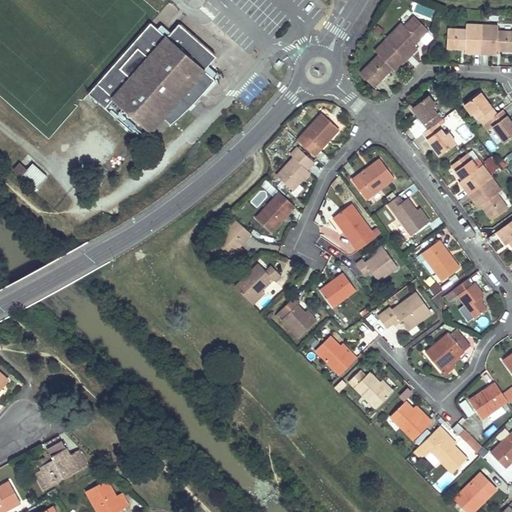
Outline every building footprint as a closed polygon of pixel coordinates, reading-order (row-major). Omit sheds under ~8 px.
[(401,22),(385,38),(386,39),(406,59),(418,47),(414,44),(428,29),(415,16),(405,26),(401,22)] [(89,93),(143,140),(163,117),(171,124),(176,120),(186,111),(199,98),(209,88),(215,79),(205,70),(208,66),(217,56),(179,23),(171,33),(167,37),(158,28),(151,23),(89,93)] [(167,37),(171,33),(161,24),(158,28),(167,37)] [(466,29),(448,28),(447,47),(465,48),(465,52),(481,53),(482,25),(466,24),(466,29)] [(498,25),(482,25),(481,53),(497,54),(497,49),(511,50),(511,30),(498,31),(498,25)] [(379,54),(366,67),(380,80),(392,68),(395,71),(406,59),(386,39),(375,51),(379,54)] [(208,66),(205,70),(215,79),(219,75),(208,66)] [(257,75),(239,98),(250,107),(268,83),(257,75)] [(481,92),(464,105),(472,115),(475,113),(483,124),(491,118),(497,114),(481,92)] [(428,96),(411,108),(428,129),(436,123),(441,119),(432,108),(436,105),(428,96)] [(497,114),(491,118),(495,124),(492,126),(505,144),(511,137),(511,122),(502,110),(497,114)] [(322,113),(298,140),(314,156),(339,129),(322,113)] [(428,129),(423,133),(439,155),(456,143),(448,133),(444,135),(436,123),(428,129)] [(293,157),(277,176),(293,190),(309,172),(307,169),(314,162),(298,147),(291,154),(293,157)] [(467,154),(452,165),(463,179),(460,182),(469,194),(491,178),(482,165),(477,168),(467,154)] [(359,175),(352,180),(367,199),(394,178),(380,159),(371,166),(373,169),(361,178),(359,175)] [(35,162),(22,177),(36,190),(49,175),(35,162)] [(371,166),(359,175),(361,178),(373,169),(371,166)] [(491,178),(469,194),(478,208),(482,205),(492,220),(507,208),(497,194),(501,191),(491,178)] [(279,191),(255,217),(271,232),(282,220),(280,218),(288,210),(289,212),(295,206),(279,191)] [(399,195),(387,203),(411,235),(427,223),(417,210),(408,198),(403,201),(399,195)] [(351,203),(335,215),(345,229),(343,232),(357,250),(376,237),(351,203)] [(420,208),(417,210),(427,223),(430,221),(420,208)] [(288,210),(280,218),(282,220),(289,212),(288,210)] [(335,215),(333,217),(343,232),(345,229),(335,215)] [(236,219),(209,249),(226,262),(230,257),(240,246),(251,233),(236,219)] [(511,220),(496,232),(506,245),(509,242),(511,246),(511,220)] [(439,240),(422,253),(442,281),(459,268),(439,240)] [(240,246),(230,257),(233,259),(243,249),(240,246)] [(363,259),(356,264),(365,276),(371,272),(378,280),(397,266),(385,249),(366,263),(363,259)] [(259,264),(236,287),(250,301),(262,290),(273,279),(276,282),(281,276),(272,266),(266,271),(259,264)] [(344,273),(320,290),(332,307),(356,290),(344,273)] [(468,279),(453,289),(475,319),(487,309),(479,298),(484,295),(474,283),(471,285),(468,279)] [(432,294),(442,290),(438,281),(428,286),(432,294)] [(262,290),(250,301),(253,304),(265,292),(262,290)] [(391,307),(378,316),(386,327),(392,323),(395,325),(401,321),(407,330),(431,312),(417,292),(392,310),(391,307)] [(294,297),(278,312),(283,318),(282,319),(300,337),(316,320),(307,310),(305,312),(297,304),(299,302),(294,297)] [(449,333),(425,352),(440,369),(463,351),(449,333)] [(331,336),(316,350),(340,375),(357,358),(352,353),(349,355),(340,345),(331,336)] [(343,344),(340,345),(349,355),(352,353),(343,344)] [(511,352),(503,360),(511,372),(511,352)] [(360,371),(349,381),(376,408),(390,393),(379,382),(369,373),(366,376),(360,371)] [(0,386),(1,387),(8,380),(0,372),(0,386)] [(382,380),(379,382),(390,393),(393,391),(382,380)] [(479,392),(469,399),(482,418),(508,401),(495,382),(488,386),(489,388),(480,394),(479,392)] [(407,399),(411,388),(403,386),(400,396),(407,399)] [(488,386),(479,392),(480,394),(489,388),(488,386)] [(405,402),(390,416),(414,440),(431,421),(424,415),(422,418),(413,409),(405,402)] [(415,406),(413,409),(422,418),(424,415),(415,406)] [(475,453),(482,447),(459,422),(453,427),(475,453)] [(438,428),(418,447),(425,455),(430,451),(452,474),(468,458),(438,428)] [(511,432),(496,447),(510,462),(511,460),(511,432)] [(41,469),(35,473),(43,488),(86,464),(78,450),(69,455),(66,448),(51,456),(53,459),(40,466),(41,469)] [(51,454),(37,461),(40,466),(53,459),(51,456),(51,454)] [(442,492),(456,478),(449,471),(435,485),(442,492)] [(480,473),(455,499),(467,511),(472,511),(490,494),(487,492),(493,486),(480,473)] [(106,479),(85,490),(97,511),(104,511),(110,509),(111,511),(115,511),(129,505),(122,491),(115,495),(106,479)] [(0,511),(1,511),(21,502),(10,481),(0,485),(0,511)] [(493,486),(487,492),(490,494),(496,489),(493,486)]
